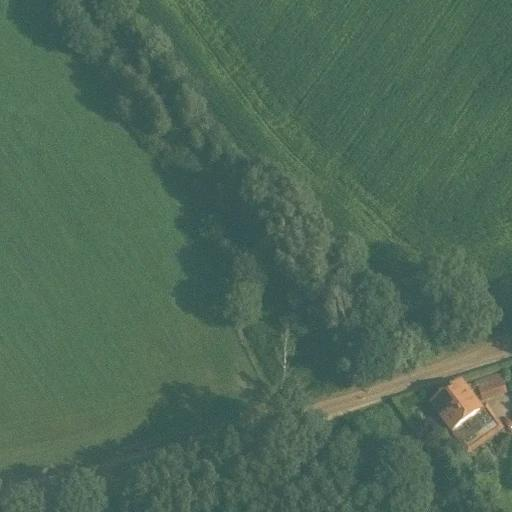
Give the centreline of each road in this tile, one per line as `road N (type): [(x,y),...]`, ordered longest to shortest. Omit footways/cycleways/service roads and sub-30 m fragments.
road 1 (track): [(0,491),(287,418)]
road 2 (track): [(287,418),(511,347)]
